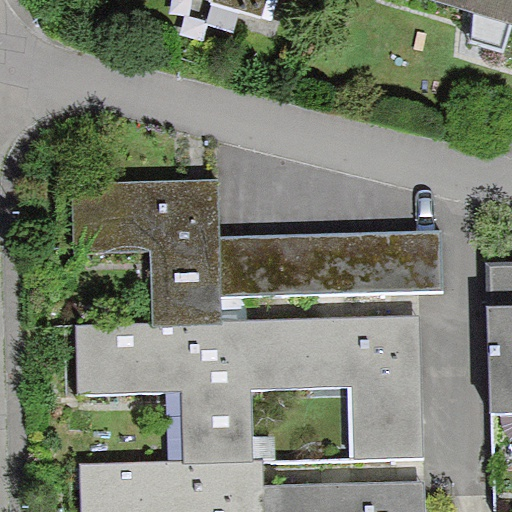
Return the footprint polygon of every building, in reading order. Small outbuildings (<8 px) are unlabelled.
[(260,29),(268,0),(215,0),(211,13),(260,29)] [(511,0),(419,0),(511,27),(511,0)] [(426,511),(426,501),(425,486),(256,490),(256,477),(254,395),(361,392),(363,463),(424,461),(421,337),(420,321),(238,326),(221,326),(221,299),(219,239),(220,236),(218,196),(218,182),(75,186),(77,257),(161,254),(163,324),(79,326),(81,399),(191,396),(193,464),(80,467),(81,511),(426,511)] [(442,233),(219,239),(221,299),(444,292),(442,233)] [(511,269),(486,271),(497,511),(511,510),(511,269)]
